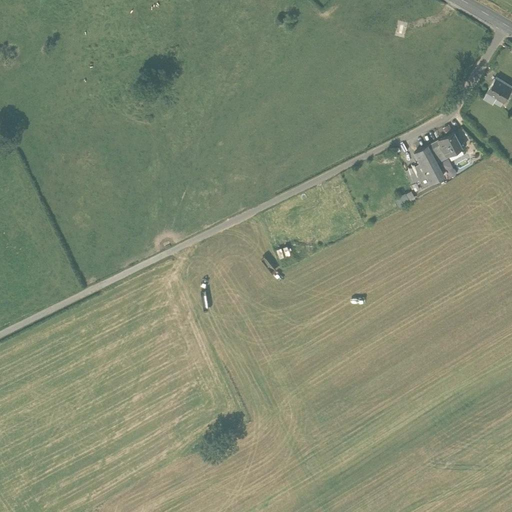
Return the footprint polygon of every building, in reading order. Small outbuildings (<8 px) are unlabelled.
[(511,86),(497,77),(485,97),(492,102),(496,96),(504,100),(511,86)] [(489,117),(486,113),(478,119),(481,123),(489,117)] [(454,132),(438,140),(446,156),(463,148),(454,132)] [(447,158),(446,156),(438,140),(428,145),(437,162),(447,158)] [(444,175),(437,162),(428,145),(414,152),(420,163),(405,171),(411,182),(419,178),(423,186),(430,182),(444,175)] [(395,198),(399,206),(418,196),(415,191),(413,192),(412,191),(406,194),(405,193),(395,198)]
